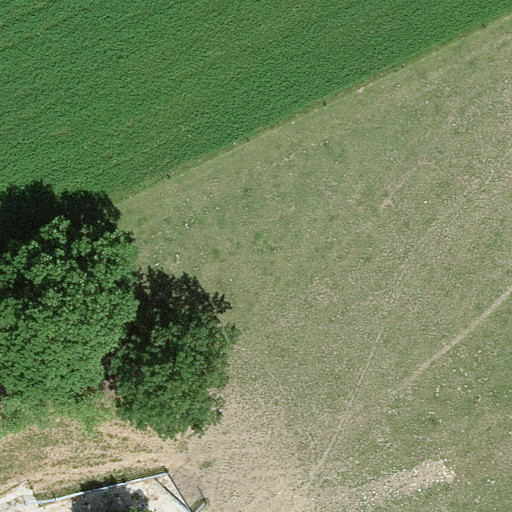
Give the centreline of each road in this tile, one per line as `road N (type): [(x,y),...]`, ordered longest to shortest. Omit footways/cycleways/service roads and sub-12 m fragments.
road 1 (track): [(511,168),(344,368),(238,511)]
road 2 (track): [(272,511),(511,426)]
